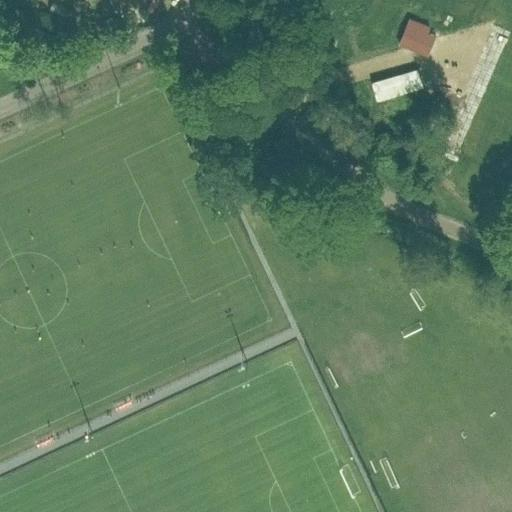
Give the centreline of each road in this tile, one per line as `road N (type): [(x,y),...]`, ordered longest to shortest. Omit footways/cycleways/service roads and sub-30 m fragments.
road 1 (residential): [(511,255),(385,199),(181,20)]
road 2 (residential): [(0,105),(181,20)]
